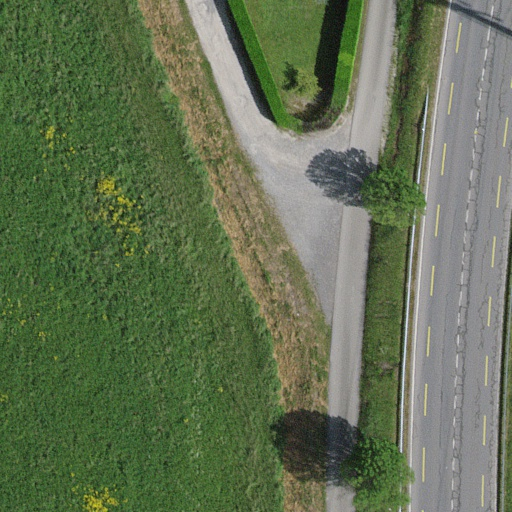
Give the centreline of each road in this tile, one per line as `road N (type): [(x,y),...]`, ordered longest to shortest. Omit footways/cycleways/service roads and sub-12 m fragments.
road 1 (track): [(385,0),(356,220),(344,511)]
road 2 (primary): [(494,0),(459,323),(453,511)]
